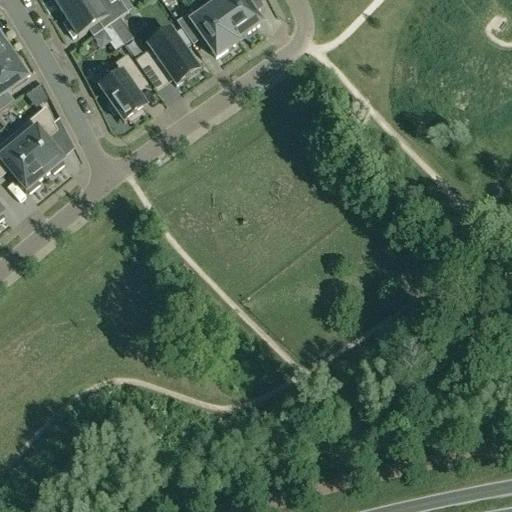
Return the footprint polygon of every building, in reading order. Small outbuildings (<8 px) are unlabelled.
[(52,0),(64,17),(90,0),(52,0)] [(77,39),(98,26),(103,32),(109,28),(127,15),(119,1),(110,7),(106,0),(90,0),(64,17),(77,39)] [(204,0),(209,7),(212,5),(238,42),(261,26),(254,16),(263,9),(258,0),(245,0),(244,1),(242,0),(204,0)] [(216,60),(237,45),(238,45),(237,43),(238,42),(212,5),(209,7),(189,20),(187,17),(176,24),(192,48),(202,41),(216,60)] [(115,53),(123,47),(109,28),(103,32),(110,43),(109,44),(115,53)] [(148,49),(150,52),(134,63),(153,90),(169,78),(176,88),(198,73),(170,33),(148,49)] [(0,34),(0,65),(11,58),(5,49),(9,47),(0,34)] [(27,80),(26,79),(30,77),(21,64),(17,66),(11,58),(0,65),(0,112),(14,104),(7,94),(27,80)] [(115,66),(117,69),(95,84),(109,104),(106,107),(113,117),(116,115),(123,125),(127,122),(130,125),(144,115),(142,112),(146,109),(136,95),(131,88),(142,80),(127,58),(115,66)] [(40,88),(25,99),(35,111),(47,102),(40,88)] [(64,167),(62,165),(63,163),(46,143),(57,134),(45,110),(11,138),(44,179),(51,173),(53,176),(64,167)] [(11,138),(0,147),(0,180),(8,174),(25,195),(27,193),(29,196),(40,187),(37,185),(44,179),(11,138)]
